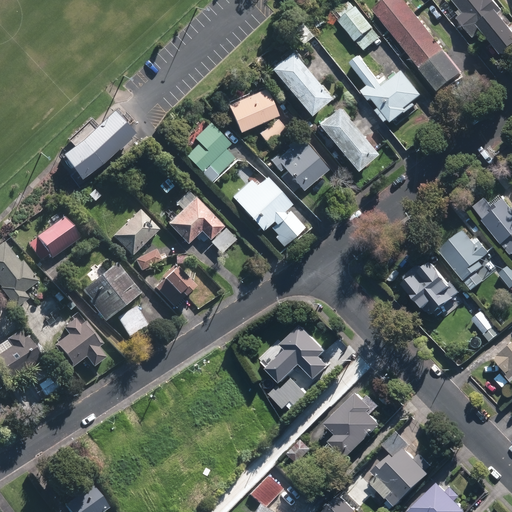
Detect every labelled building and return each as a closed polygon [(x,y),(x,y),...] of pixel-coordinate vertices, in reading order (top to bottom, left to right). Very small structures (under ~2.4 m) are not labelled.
[(466,74),(405,0),(390,0),(376,11),(442,94),(466,74)] [(452,0),(461,11),(458,14),(461,17),(459,19),(472,36),(482,29),(506,58),(511,52),(511,25),(491,0),(452,0)] [(345,19),(341,22),(358,42),(359,42),(366,51),(383,38),(376,28),(359,7),(357,9),(351,3),(339,13),(345,19)] [(317,38),(311,29),(301,37),(308,45),(317,38)] [(245,32),(228,41),(232,48),(249,40),(245,32)] [(331,98),(291,50),(270,67),(310,115),(331,98)] [(424,97),(405,72),(385,87),(361,56),(352,64),(369,87),(364,91),(372,102),(375,100),(382,109),(378,111),(388,124),(391,121),(394,124),(418,106),(416,103),(424,97)] [(228,104),(240,132),(278,115),(266,87),(228,104)] [(377,153),(337,107),(318,123),(358,169),(377,153)] [(101,163),(102,162),(135,132),(122,117),(114,108),(82,139),(80,141),(63,153),(81,177),(101,163)] [(278,119),(260,134),(271,148),(289,133),(278,119)] [(198,142),(186,154),(212,181),(235,158),(226,148),(231,143),(210,122),(194,138),(198,142)] [(328,169),(300,133),(267,159),(293,191),(300,186),(302,189),(328,169)] [(178,180),(171,173),(157,185),(164,193),(178,180)] [(251,179),(232,196),(262,229),(273,220),(276,223),(271,227),(277,234),(275,236),(284,246),(305,227),(290,210),(286,214),(283,211),(292,203),(267,175),(256,184),(251,179)] [(195,196),(168,223),(188,243),(201,230),(209,239),(223,225),(195,196)] [(487,197),(476,206),(511,253),(511,205),(506,198),(494,207),(487,197)] [(140,210),(113,237),(132,257),(159,231),(140,210)] [(80,238),(60,212),(24,238),(41,262),(50,256),(52,259),(80,238)] [(226,227),(211,241),(222,252),(236,238),(226,227)] [(467,230),(442,250),(474,290),(486,280),(479,272),(486,267),(481,260),(492,252),(483,240),(478,244),(467,230)] [(6,242),(0,246),(0,285),(2,288),(1,288),(16,309),(30,299),(24,292),(37,283),(6,242)] [(156,250),(136,261),(141,271),(162,261),(156,250)] [(435,262),(407,284),(429,312),(431,311),(434,314),(437,312),(437,313),(464,291),(454,279),(451,281),(435,262)] [(105,323),(141,294),(117,264),(84,290),(92,300),(89,303),(105,323)] [(511,266),(510,264),(500,272),(511,287),(511,266)] [(164,280),(156,288),(174,308),(196,288),(177,268),(175,270),(173,268),(162,277),(164,280)] [(136,306),(117,318),(129,337),(148,325),(136,306)] [(488,314),(483,308),(476,314),(490,331),(505,319),(495,307),(488,314)] [(1,323),(0,324),(0,326),(1,327),(1,328),(2,330),(3,331),(4,331),(5,332),(6,332),(8,333),(9,333),(10,332),(12,332),(13,331),(14,330),(14,329),(15,328),(16,327),(16,325),(16,324),(15,323),(15,321),(14,320),(13,319),(12,318),(11,318),(10,317),(8,317),(7,317),(6,318),(5,318),(3,319),(2,320),(2,321),(1,322),(1,323)] [(68,336),(55,346),(72,369),(86,358),(94,367),(107,357),(99,348),(104,344),(86,322),(80,326),(75,320),(63,329),(68,336)] [(303,325),(283,344),(288,349),(268,369),(282,382),(301,363),(317,379),(331,365),(321,356),(328,350),(303,325)] [(12,347),(0,354),(0,359),(14,380),(43,360),(28,337),(24,339),(20,332),(7,340),(12,347)] [(511,344),(497,357),(507,369),(505,371),(511,380),(511,344)] [(242,365),(228,373),(223,364),(206,375),(212,384),(183,403),(201,430),(260,391),(242,365)] [(304,389),(293,378),(282,389),(279,385),(270,394),(285,409),(288,405),(294,412),(312,394),(305,388),(304,389)] [(359,392),(328,423),(339,434),(333,441),(327,449),(334,456),(340,449),(349,458),(383,423),(373,413),(381,406),(370,395),(366,399),(359,392)] [(186,444),(170,422),(139,444),(155,467),(186,444)] [(373,482),(389,500),(387,502),(393,509),(431,472),(408,448),(412,444),(399,431),(385,445),(392,453),(380,464),(376,469),(381,474),(373,482)] [(304,439),(289,454),(299,463),(313,448),(304,439)] [(131,449),(129,451),(123,444),(113,452),(118,459),(102,471),(118,493),(148,471),(131,449)] [(249,494),(259,503),(253,511),(274,511),(265,506),(282,489),(268,476),(249,494)] [(465,511),(468,510),(458,500),(463,496),(452,485),(448,490),(439,481),(410,511),(411,511),(465,511)] [(92,484),(65,505),(70,511),(101,511),(109,506),(92,484)] [(323,511),(355,511),(360,507),(342,491),(323,511)]
